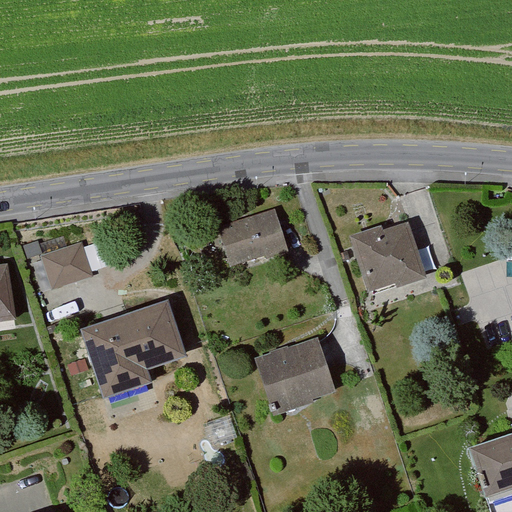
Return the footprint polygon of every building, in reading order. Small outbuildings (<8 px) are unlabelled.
[(287,255),(274,214),(221,231),(234,271),(287,255)] [(398,284),(399,290),(428,280),(410,227),(384,236),(382,230),(353,240),(371,293),(398,284)] [(84,246),(43,258),(52,289),(93,278),(84,246)] [(12,267),(0,268),(0,323),(17,322),(12,267)] [(188,362),(169,307),(84,335),(107,403),(154,387),(150,375),(188,362)] [(340,402),(322,346),(258,366),(277,423),(340,402)] [(490,510),(511,502),(511,441),(472,455),(490,510)]
